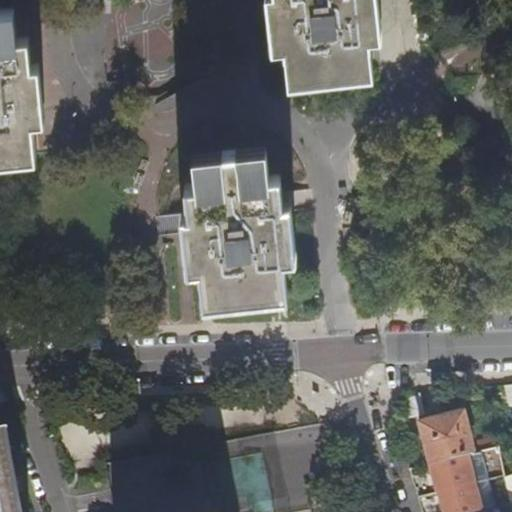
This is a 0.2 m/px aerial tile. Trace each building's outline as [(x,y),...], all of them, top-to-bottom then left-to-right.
[(286,0),(284,0),(288,32),(292,57),(303,55),(307,91),(392,83),(388,47),(399,45),(394,0),(286,0)] [(28,40),(24,10),(0,12),(0,171),(48,166),(44,128),(57,127),(51,67),(43,68),(40,39),(28,40)] [(279,191),(275,161),(198,170),(201,200),(189,201),(193,231),(185,231),(192,291),(205,289),(209,327),(298,318),(295,279),(306,278),(300,219),(293,219),(289,190),(279,191)] [(410,427),(422,470),(444,466),(472,457),(460,414),(410,427)] [(348,511),(330,420),(107,463),(116,511),(348,511)] [(0,511),(15,511),(0,432),(0,511)] [(444,466),(422,470),(434,511),(488,511),(494,510),(488,484),(503,479),(497,451),(472,457),(444,466)]
